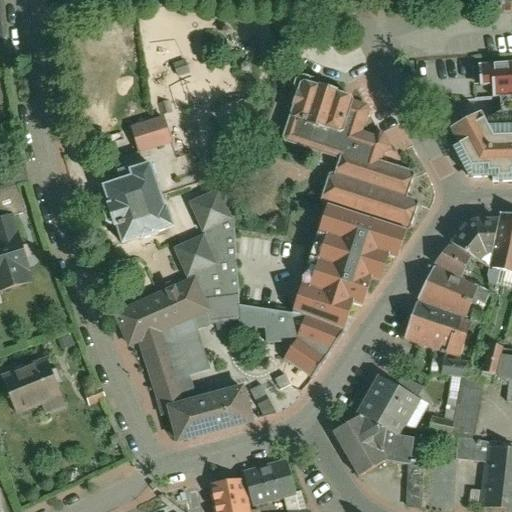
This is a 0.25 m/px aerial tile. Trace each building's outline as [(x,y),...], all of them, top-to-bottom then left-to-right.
[(356,97),(306,81),(287,139),(343,157),(338,173),(333,172),(324,199),(331,201),(413,227),(415,228),(424,201),(410,196),(418,171),(386,161),(390,148),(384,137),(364,130),(372,108),(355,102),(356,97)] [(488,117),(485,110),(447,128),(471,176),(494,175),(494,182),(511,181),(511,94),(502,96),(504,109),(488,117)] [(124,126),(133,154),(170,142),(162,115),(124,126)] [(135,176),(106,185),(113,205),(108,212),(111,221),(119,223),(126,243),(138,239),(139,242),(159,235),(159,233),(179,226),(171,204),(168,204),(154,162),(132,169),(135,176)] [(257,421),(247,384),(200,396),(194,375),(215,368),(201,328),(210,323),(243,319),(242,304),(236,188),(220,189),(192,201),(206,233),(176,246),(191,279),(116,313),(132,346),(141,342),(164,416),(172,414),(179,441),(257,421)] [(294,313),(348,331),(358,303),(365,306),(376,275),(385,278),(392,256),(402,260),(413,227),(331,201),(294,313)] [(488,262),(499,207),(481,208),(469,214),(454,244),(474,255),(488,262)] [(511,209),(499,207),(488,262),(511,267),(511,209)] [(23,223),(0,229),(0,281),(37,271),(23,223)] [(474,255),(454,244),(437,266),(464,277),(474,255)] [(464,277),(437,266),(420,302),(468,318),(481,284),(464,277)] [(468,318),(420,302),(407,338),(462,357),(475,320),(468,318)] [(286,344),(286,358),(314,378),(348,331),(294,313),(242,304),(243,319),(243,329),(267,327),(267,343),(286,344)] [(511,354),(501,354),(499,377),(511,378),(511,354)] [(54,357),(5,374),(20,418),(69,400),(54,357)] [(369,405),(363,415),(350,423),(336,431),(362,477),(393,462),(414,464),(417,437),(403,435),(424,399),(385,376),(380,385),(369,405)] [(267,398),(255,401),(259,417),(271,414),(267,398)] [(511,448),(489,447),(483,506),(511,508),(511,448)] [(301,493),(291,459),(245,471),(247,479),(255,506),(301,493)] [(457,511),(460,462),(427,461),(425,511),(457,511)] [(250,511),(247,479),(212,483),(215,511),(250,511)]
